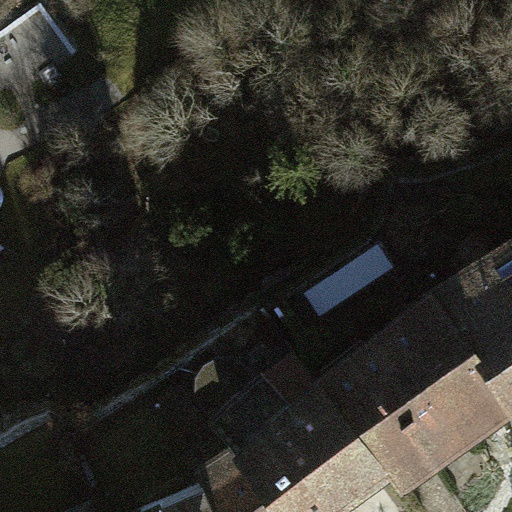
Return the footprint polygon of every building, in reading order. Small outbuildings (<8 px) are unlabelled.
[(511,243),(437,287),(439,290),(493,360),(486,365),(511,404),(511,243)] [(493,360),(439,290),(326,378),(400,481),(410,496),(442,473),(511,423),(511,404),(486,365),(493,360)] [(351,511),(400,481),(326,378),(296,406),(264,372),(260,376),(250,364),(236,357),(218,356),(204,360),(197,373),(194,388),(201,407),(213,419),(208,424),(229,448),(279,511),(351,511)] [(279,511),(229,448),(198,471),(209,489),(213,487),(225,511),(279,511)] [(225,511),(213,487),(209,489),(168,508),(165,502),(144,511),(225,511)]
